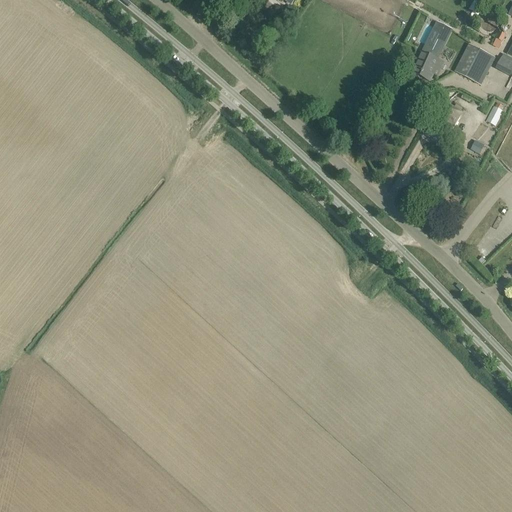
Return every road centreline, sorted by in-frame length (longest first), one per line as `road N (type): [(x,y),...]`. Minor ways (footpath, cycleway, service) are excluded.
road 1 (secondary): [(102,0),(347,213),(511,377)]
road 2 (secondary): [(511,361),(356,204),(120,0)]
road 3 (unclassified): [(511,331),(156,0)]
